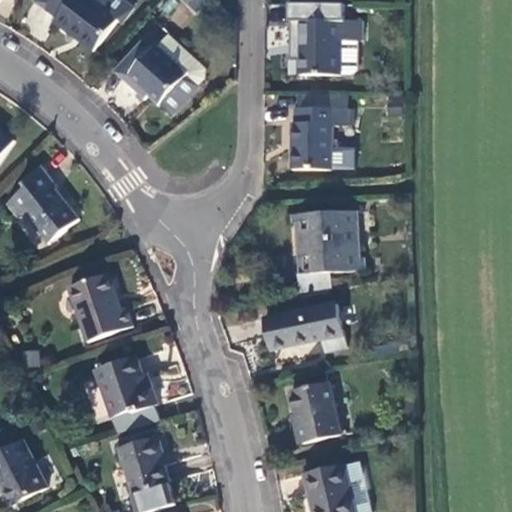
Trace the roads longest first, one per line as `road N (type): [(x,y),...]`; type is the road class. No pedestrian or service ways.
road 1 (residential): [(167,245),(232,192),(241,175),(250,0)]
road 2 (tertiary): [(245,511),(230,426),(167,245)]
road 3 (tertiary): [(167,245),(112,159),(0,64)]
